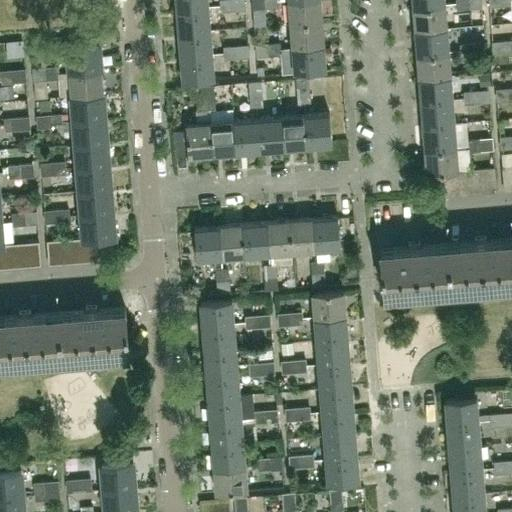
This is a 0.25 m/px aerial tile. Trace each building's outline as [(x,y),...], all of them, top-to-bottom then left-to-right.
[(209,6),(208,0),(176,0),(177,9),(209,6)] [(233,11),(232,0),(222,0),(220,0),(221,12),(233,11)] [(245,10),(244,0),(232,0),(233,11),(245,10)] [(265,8),(264,0),(252,0),(253,9),(265,8)] [(277,7),(276,0),(264,0),(265,8),(277,7)] [(322,21),(320,0),(289,0),(288,0),(290,24),(322,21)] [(469,8),(468,0),(456,0),(457,9),(469,8)] [(447,27),(445,4),(413,6),(415,30),(447,27)] [(211,30),(209,6),(177,9),(179,32),(211,30)] [(324,45),(322,21),(290,24),(292,47),(324,45)] [(449,51),(447,27),(415,30),(417,54),(449,51)] [(212,54),(211,30),(179,32),(181,56),(212,54)] [(505,53),(504,41),(492,42),(493,54),(505,53)] [(281,54),(280,43),(266,44),(267,55),(281,54)] [(485,55),(484,43),(472,44),(473,56),(485,55)] [(102,69),(100,44),(67,47),(69,71),(102,69)] [(267,55),(266,44),(256,45),(258,74),(269,73),(267,55)] [(473,56),(472,44),(460,45),(461,57),(473,56)] [(326,69),(324,45),(292,47),(294,72),(326,69)] [(237,58),(236,46),(224,47),(225,59),(237,58)] [(249,57),(248,46),(236,46),(237,58),(249,57)] [(44,50),(34,51),(35,64),(45,63),(44,50)] [(451,75),(449,51),(417,54),(419,77),(451,75)] [(214,78),(212,54),(181,56),(183,80),(214,78)] [(58,78),(57,66),(44,67),(44,73),(47,73),(47,79),(58,78)] [(44,73),(44,67),(33,68),(34,80),(47,79),(47,73),(44,73)] [(26,81),(25,69),(14,70),(15,76),(12,76),(13,82),(26,81)] [(104,92),(102,69),(69,71),(71,95),(104,92)] [(15,76),(14,70),(1,71),(2,83),(13,82),(12,76),(15,76)] [(490,73),(479,74),(480,86),(491,86),(490,73)] [(453,99),(451,75),(419,77),(421,101),(453,99)] [(309,89),(308,77),(296,78),(297,90),(309,89)] [(262,93),(261,81),(249,82),(250,94),(262,93)] [(214,97),(213,85),(202,86),(203,98),(214,97)] [(310,101),(309,89),(297,90),(298,102),(310,101)] [(509,100),(508,89),(496,90),(497,101),(509,100)] [(489,102),(488,90),(476,91),(477,103),(489,102)] [(477,103),(476,91),(463,92),(464,104),(477,103)] [(106,116),(104,92),(71,95),(73,119),(106,116)] [(263,105),(262,93),(250,94),(251,105),(263,105)] [(215,109),(214,97),(203,98),(203,110),(209,109),(215,109)] [(454,122),(453,99),(421,101),(423,125),(454,122)] [(210,122),(213,154),(237,152),(234,120),(233,107),(215,109),(209,109),(210,122)] [(189,156),(213,154),(210,122),(209,109),(203,110),(195,110),(196,123),(186,124),(187,130),(188,142),(189,156)] [(266,110),(257,111),(258,118),(260,150),(284,148),(281,116),(267,117),(266,110)] [(332,144),(329,112),(305,114),(308,146),(332,144)] [(62,125),(61,114),(48,115),(48,121),(51,120),(51,126),(62,125)] [(308,146),(305,114),(281,116),(284,148),(308,146)] [(48,121),(48,115),(37,116),(38,127),(51,126),(51,120),(48,121)] [(30,128),(29,116),(18,117),(19,123),(16,123),(16,129),(30,128)] [(107,140),(106,116),(73,119),(75,142),(107,140)] [(19,123),(18,117),(5,118),(5,130),(16,129),(16,123),(19,123)] [(260,150),(258,118),(234,120),(237,152),(260,150)] [(456,146),(454,122),(423,125),(425,149),(456,146)] [(187,130),(173,131),(175,157),(189,156),(188,142),(187,130)] [(511,147),(511,138),(511,136),(500,137),(501,149),(511,147)] [(493,149),(492,138),(479,139),(480,150),(493,149)] [(480,150),(479,139),(467,140),(468,151),(480,150)] [(109,163),(107,140),(75,142),(77,166),(109,163)] [(446,171),(458,170),(456,146),(425,149),(427,173),(434,172),(446,171)] [(66,173),(65,161),(51,162),(52,168),(55,168),(55,174),(66,173)] [(52,168),(51,162),(41,163),(42,175),(55,174),(55,168),(52,168)] [(111,187),(109,163),(77,166),(79,190),(111,187)] [(33,176),(33,164),(22,165),(22,171),(19,171),(20,177),(33,176)] [(22,171),(22,165),(8,166),(9,171),(9,177),(20,177),(19,171),(22,171)] [(511,190),(511,165),(503,167),(505,191),(511,190)] [(496,192),(494,167),(482,168),(484,193),(496,192)] [(484,193),(482,168),(470,169),(472,194),(484,193)] [(472,194),(470,169),(458,170),(460,195),(472,194)] [(460,195),(458,170),(446,171),(448,196),(460,195)] [(448,196),(446,171),(434,172),(436,197),(448,196)] [(113,211),(111,187),(79,190),(81,213),(113,211)] [(69,221),(68,208),(55,210),(56,216),(58,215),(59,222),(69,221)] [(56,216),(55,210),(44,210),(45,223),(59,222),(58,215),(56,216)] [(37,223),(36,211),(25,212),(26,218),(23,218),(24,224),(37,223)] [(115,235),(113,211),(81,213),(83,238),(95,237),(107,236),(115,235)] [(26,218),(25,212),(15,213),(12,213),(13,226),(15,225),(24,224),(23,218),(26,218)] [(341,247),(338,215),(314,217),(316,249),(341,247)] [(316,249),(314,217),(290,219),(293,251),(316,249)] [(293,251),(290,219),(266,221),(269,253),(293,251)] [(269,253),(266,221),(243,223),(245,255),(269,253)] [(245,255),(243,223),(219,225),(221,257),(245,255)] [(221,257),(219,225),(194,227),(197,259),(221,257)] [(109,260),(107,236),(95,237),(97,261),(109,260)] [(97,261),(95,237),(83,238),(85,262),(97,261)] [(448,244),(451,290),(511,284),(511,238),(485,241),(485,237),(474,238),(474,242),(448,244)] [(85,262),(83,238),(71,239),(73,263),(85,262)] [(73,263),(71,239),(59,240),(61,264),(73,263)] [(61,264),(59,240),(47,241),(49,265),(61,264)] [(41,265),(39,241),(27,242),(29,266),(41,265)] [(29,266),(27,242),(14,243),(17,267),(29,266)] [(451,290),(448,244),(420,246),(420,242),(409,243),(409,247),(381,249),(382,270),(380,270),(381,274),(383,274),(385,295),(451,290)] [(17,267),(14,243),(3,244),(5,268),(17,267)] [(325,273),(324,261),(312,262),(313,274),(325,273)] [(277,277),(276,265),(264,266),(265,278),(277,277)] [(230,281),(229,269),(217,270),(218,281),(230,281)] [(325,285),(325,273),(313,274),(314,286),(325,285)] [(278,289),(277,277),(265,278),(266,290),(278,289)] [(231,292),(230,281),(218,281),(219,293),(231,292)] [(346,314),(344,290),(312,293),(314,317),(346,314)] [(234,323),(232,299),(200,301),(202,326),(234,323)] [(63,359),(130,353),(126,307),(97,309),(96,305),(85,306),(85,310),(59,312),(63,359)] [(63,359),(59,312),(31,315),(31,311),(19,312),(20,316),(0,317),(0,363),(29,362),(63,359)] [(302,324),(301,312),(289,313),(290,325),(302,324)] [(290,325),(289,313),(277,314),(278,326),(290,325)] [(270,327),(269,314),(257,315),(258,327),(270,327)] [(348,338),(346,314),(314,317),(316,340),(348,338)] [(258,327),(257,315),(245,316),(246,328),(258,327)] [(236,347),(234,323),(202,326),(204,349),(236,347)] [(350,361),(348,338),(316,340),(318,364),(350,361)] [(238,370),(236,347),(204,349),(206,373),(238,370)] [(269,350),(247,352),(248,361),(269,359),(269,350)] [(306,371),(305,360),(293,361),(294,371),(306,371)] [(294,371),(293,361),(281,361),(282,372),(294,371)] [(351,385),(350,361),(318,364),(320,388),(351,385)] [(274,373),(273,362),(261,363),(262,374),(274,373)] [(262,374),(261,363),(249,364),(250,375),(262,374)] [(240,394),(238,370),(206,373),(208,396),(240,394)] [(353,409),(351,385),(320,388),(322,411),(353,409)] [(242,418),(240,394),(208,396),(210,420),(242,418)] [(478,415),(477,397),(445,399),(447,424),(479,421),(479,420),(491,419),(490,414),(478,415)] [(310,418),(309,407),(297,408),(298,419),(310,418)] [(298,419),(297,408),(285,409),(286,420),(298,419)] [(278,421),(277,409),(265,410),(266,421),(278,421)] [(355,432),(353,409),(322,411),(324,435),(355,432)] [(266,421),(265,410),(253,411),(254,422),(266,421)] [(511,424),(511,412),(502,413),(503,425),(511,424)] [(503,425),(502,413),(490,414),(491,419),(491,426),(503,425)] [(243,441),(242,418),(210,420),(212,444),(243,441)] [(481,445),(479,421),(447,424),(449,447),(481,445)] [(357,456),(355,432),(324,435),(326,459),(357,456)] [(245,465),(243,441),(212,444),(214,467),(245,465)] [(483,469),(481,445),(449,447),(451,471),(483,469)] [(314,465),(313,454),(301,455),(302,466),(314,465)] [(302,466),(301,455),(289,456),(290,467),(302,466)] [(359,480),(357,456),(326,459),(328,483),(359,480)] [(282,468),(281,457),(269,458),(270,469),(282,468)] [(270,469),(269,458),(257,459),(258,470),(270,469)] [(507,472),(506,461),(494,462),(495,473),(507,472)] [(135,486),(133,462),(102,464),(104,489),(135,486)] [(247,489),(245,465),(214,467),(216,492),(247,489)] [(485,492),(483,469),(451,471),(453,495),(485,492)] [(0,497),(23,495),(21,471),(0,472),(0,497)] [(91,490),(90,478),(77,479),(77,485),(80,485),(81,491),(91,490)] [(77,485),(77,479),(67,480),(68,492),(81,491),(80,485),(77,485)] [(60,498),(58,481),(48,482),(48,490),(46,490),(46,499),(60,498)] [(48,490),(48,482),(34,483),(36,500),(46,499),(46,490),(48,490)] [(109,511),(137,510),(135,486),(104,489),(105,511),(109,511)] [(343,500),(342,489),(330,490),(331,501),(343,500)] [(295,504),(294,492),(282,493),(283,505),(295,504)] [(486,511),(485,492),(453,495),(454,511),(486,511)] [(0,511),(24,511),(23,495),(0,497),(0,511)] [(247,508),(246,496),(235,497),(235,509),(247,508)] [(343,511),(343,500),(331,501),(331,511),(343,511)]
